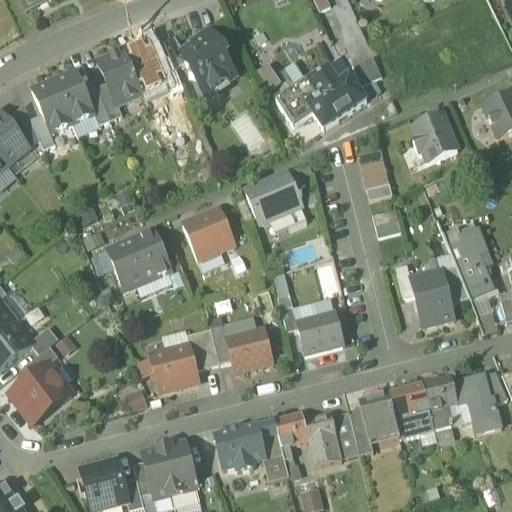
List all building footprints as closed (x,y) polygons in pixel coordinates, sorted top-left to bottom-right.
[(19,0),(27,15),(57,0),(19,0)] [(325,0),(311,0),(318,15),(330,10),(325,0)] [(205,85),(212,96),(234,81),(222,63),(226,61),(209,35),(192,46),(194,50),(183,57),(181,58),(187,68),(185,69),(190,76),(189,82),(194,83),(205,85)] [(171,66),(175,75),(185,69),(187,68),(181,58),(183,57),(175,43),(163,48),(171,66)] [(142,101),(167,90),(159,71),(149,45),(123,56),(124,58),(142,101)] [(107,89),(116,111),(117,111),(142,101),(124,58),(114,62),(112,61),(98,67),(107,89)] [(352,71),(361,91),(382,82),(373,62),(352,71)] [(171,66),(159,71),(167,90),(174,105),(185,100),(175,75),(171,66)] [(306,87),(293,67),(279,76),(288,90),(292,96),(306,87)] [(268,68),(256,76),(269,96),(281,88),(268,68)] [(306,87),(292,96),(276,107),(293,133),(312,120),(323,135),(366,107),(349,80),(338,88),(328,72),(306,87)] [(75,76),(53,86),(72,130),(94,121),(85,99),(75,76)] [(205,100),(212,96),(205,85),(194,83),(205,100)] [(50,140),(72,130),(53,86),(31,95),(42,120),(50,140)] [(107,89),(96,94),(110,127),(122,122),(117,111),(116,111),(107,89)] [(272,101),(276,107),(292,96),(288,90),(272,101)] [(99,132),(110,127),(96,94),(85,99),(94,121),(99,132)] [(511,97),(482,112),(498,145),(511,138),(511,97)] [(5,126),(29,154),(39,146),(31,125),(25,110),(5,126)] [(0,118),(0,163),(7,172),(27,155),(29,154),(5,126),(0,118)] [(42,120),(31,125),(39,146),(43,155),(55,150),(50,140),(42,120)] [(77,141),(99,132),(94,121),(72,130),(77,141)] [(423,158),(427,169),(457,157),(442,121),(412,133),(417,144),(412,146),(418,160),(423,158)] [(7,172),(14,181),(35,165),(27,155),(7,172)] [(357,160),(360,172),(383,166),(380,155),(357,160)] [(360,172),(363,184),(386,178),(383,166),(360,172)] [(14,181),(7,172),(0,177),(0,197),(17,184),(14,181)] [(389,189),(386,178),(363,184),(366,195),(389,189)] [(308,228),(301,213),(288,181),(245,199),(259,230),(268,226),(282,220),(289,236),(308,228)] [(366,195),(369,207),(392,201),(389,190),(366,195)] [(93,212),(77,218),(82,231),(98,225),(93,212)] [(182,230),(197,266),(201,265),(206,266),(214,262),(216,259),(235,251),(219,214),(182,230)] [(372,221),(375,232),(398,227),(396,215),(372,221)] [(275,242),(289,236),(282,220),(268,226),(275,242)] [(398,227),(375,232),(378,244),(401,238),(398,227)] [(447,237),(443,240),(471,306),(473,305),(485,300),(493,297),(484,274),(490,273),(476,236),(461,241),(455,237),(447,237)] [(83,244),(88,257),(105,250),(100,237),(83,244)] [(107,257),(124,298),(136,293),(168,279),(170,278),(153,238),(107,257)] [(91,263),(98,282),(113,276),(105,257),(91,263)] [(437,263),(441,277),(456,274),(450,260),(437,263)] [(395,274),(403,306),(415,303),(410,285),(407,272),(395,274)] [(324,296),(338,294),(335,274),(321,276),(324,296)] [(441,277),(449,311),(469,306),(456,274),(441,277)] [(415,303),(423,334),(453,327),(449,311),(441,277),(410,285),(415,303)] [(168,279),(136,293),(140,303),(172,290),(168,279)] [(273,282),(278,304),(289,301),(284,279),(273,282)] [(11,297),(6,301),(0,305),(0,309),(16,329),(28,319),(11,297)] [(485,300),(473,305),(480,323),(492,318),(485,300)] [(281,316),(287,339),(298,336),(293,315),(289,301),(278,304),(277,304),(280,316),(281,316)] [(501,306),(506,328),(511,326),(511,303),(501,306)] [(330,305),(293,315),(297,330),(334,321),(330,305)] [(0,340),(16,329),(0,309),(0,340)] [(297,330),(305,362),(343,352),(335,321),(334,321),(297,330)] [(208,325),(211,335),(223,332),(222,330),(220,322),(208,325)] [(226,346),(257,338),(253,322),(222,330),(223,332),(226,346)] [(31,348),(16,329),(0,340),(0,376),(31,352),(33,351),(31,348)] [(211,335),(211,336),(187,342),(189,351),(196,377),(220,371),(220,370),(232,368),(226,346),(223,332),(211,335)] [(49,334),(31,348),(33,351),(31,352),(39,362),(50,354),(55,350),(59,347),(49,334)] [(161,342),(165,357),(189,351),(187,342),(185,336),(161,342)] [(232,368),(235,379),(272,370),(264,336),(257,338),(226,346),(232,368)] [(59,347),(55,350),(64,362),(76,353),(67,341),(59,347)] [(154,381),(159,399),(199,389),(196,377),(189,351),(165,357),(149,361),(150,365),(154,381)] [(22,376),(29,385),(48,371),(49,372),(58,364),(50,354),(39,362),(22,376)] [(69,378),(58,364),(49,372),(59,386),(69,378)] [(141,384),(154,381),(150,365),(137,368),(141,384)] [(10,400),(33,431),(72,402),(59,386),(49,372),(48,371),(29,385),(10,400)] [(511,376),(502,379),(511,401),(511,376)] [(493,405),(494,409),(507,406),(495,378),(483,381),(490,406),(493,405)] [(454,389),(456,396),(456,397),(458,396),(461,407),(459,407),(460,410),(465,409),(468,409),(469,411),(473,427),(476,439),(500,433),(494,409),(493,405),(490,406),(483,381),(454,389)] [(430,417),(446,413),(456,411),(455,408),(453,398),(453,397),(449,382),(422,389),(430,417)] [(434,437),(430,417),(422,389),(396,395),(396,396),(400,412),(391,414),(397,437),(399,446),(434,437)] [(141,394),(124,401),(131,418),(148,411),(141,394)] [(396,396),(387,398),(391,414),(400,412),(396,396)] [(453,398),(455,408),(459,407),(461,407),(458,396),(456,397),(456,396),(453,397),(453,398)] [(370,444),(397,437),(391,414),(387,398),(358,406),(362,421),(368,444),(370,444)] [(460,410),(459,407),(455,408),(456,411),(446,413),(450,432),(473,427),(469,411),(468,409),(465,409),(460,410)] [(430,417),(434,437),(451,433),(450,432),(446,413),(430,417)] [(289,452),(309,447),(306,434),(302,419),(274,426),(274,429),(276,435),(284,466),(285,466),(292,464),(289,452)] [(341,466),(360,461),(350,424),(349,419),(332,423),(336,439),(334,439),(341,466)] [(310,433),(306,434),(309,447),(315,473),(341,466),(334,439),(336,439),(332,423),(331,421),(309,427),(310,433)] [(362,421),(350,424),(360,461),(373,458),(370,444),(368,444),(362,421)] [(274,429),(256,434),(258,439),(276,435),(274,429)] [(265,466),(258,439),(256,434),(256,431),(214,441),(224,477),(236,473),(237,478),(253,474),(252,469),(263,467),(265,466)] [(454,446),(451,433),(434,437),(438,449),(454,446)] [(276,435),(258,439),(265,466),(263,467),(268,489),(289,484),(285,466),(284,466),(276,435)] [(154,506),(155,506),(196,496),(197,495),(196,493),(198,493),(197,491),(196,491),(187,458),(176,451),(142,460),(144,468),(152,499),(154,506)] [(285,466),(289,484),(299,481),(297,471),(294,472),(292,464),(285,466)] [(80,475),(89,511),(116,511),(127,509),(128,509),(123,489),(117,466),(80,475)] [(136,485),(141,502),(152,499),(144,468),(133,471),(136,485)] [(127,509),(127,511),(143,511),(141,502),(136,485),(123,489),(128,509),(127,509)] [(0,511),(19,511),(5,490),(0,492),(0,511)] [(323,511),(319,493),(299,498),(302,511),(323,511)] [(184,511),(200,508),(196,496),(155,506),(156,511),(184,511)] [(143,511),(156,511),(155,506),(154,506),(152,499),(141,502),(143,511)]
